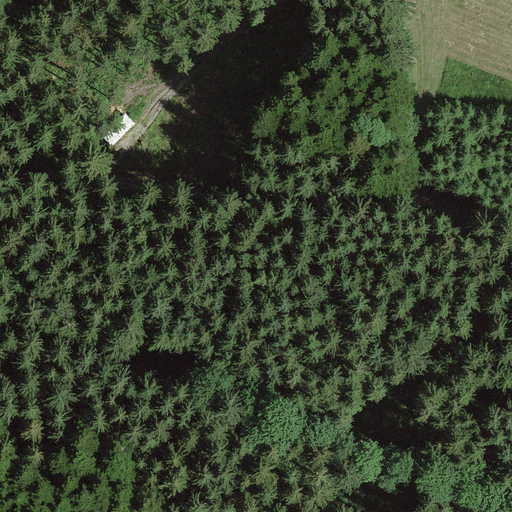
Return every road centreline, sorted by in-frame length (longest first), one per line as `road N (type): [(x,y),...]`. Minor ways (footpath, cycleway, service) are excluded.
road 1 (track): [(0,322),(511,499)]
road 2 (track): [(0,169),(250,204),(442,204),(511,221)]
